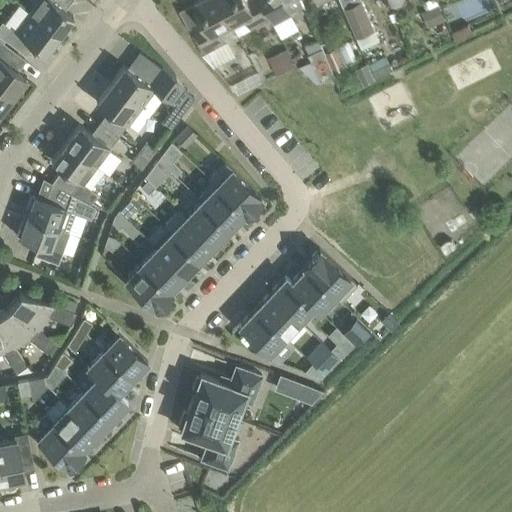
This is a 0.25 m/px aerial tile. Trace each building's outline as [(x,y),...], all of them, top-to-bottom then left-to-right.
[(32,0),(34,1),(27,11),(58,34),(73,16),(52,0),(32,0)] [(232,24),(219,0),(198,0),(194,2),(204,21),(193,26),(202,44),(207,52),(226,42),(220,31),(232,24)] [(219,0),(232,24),(245,18),(251,29),(270,18),(260,0),(219,0)] [(260,0),(270,18),(273,25),(292,15),(291,12),(304,7),(300,0),(260,0)] [(343,8),(356,38),(375,30),(362,0),(343,8)] [(422,13),(429,28),(445,20),(436,0),(429,0),(423,3),(426,10),(422,13)] [(444,14),(456,38),(472,32),(466,20),(456,16),(453,10),(444,14)] [(58,34),(27,11),(13,29),(44,53),(58,34)] [(2,21),(0,22),(0,35),(5,39),(13,29),(2,21)] [(0,89),(10,97),(26,76),(25,75),(24,76),(16,70),(24,59),(0,40),(0,89)] [(337,48),(324,54),(333,74),(346,69),(337,48)] [(322,49),(309,55),(311,60),(321,82),(334,76),(333,74),(324,54),(322,49)] [(270,59),(276,75),(295,67),(288,51),(270,59)] [(356,69),(364,85),(375,79),(367,64),(356,69)] [(123,65),(110,83),(140,106),(153,89),(170,101),(183,84),(176,77),(162,66),(161,68),(148,84),(139,77),(123,65)] [(140,106),(110,83),(96,101),(112,113),(126,124),(140,106)] [(0,89),(0,110),(10,97),(0,89)] [(161,122),(170,128),(177,119),(169,112),(161,122)] [(79,123),(65,142),(96,165),(109,175),(122,157),(79,123)] [(184,147),(196,134),(186,125),(174,137),(184,147)] [(79,181),(70,192),(86,200),(88,201),(89,202),(96,193),(83,182),(96,165),(65,142),(51,160),(79,181)] [(146,143),(139,152),(147,158),(154,149),(146,143)] [(147,158),(139,152),(132,161),(140,168),(147,158)] [(172,160),(167,165),(176,174),(181,168),(172,160)] [(261,197),(224,161),(207,178),(211,181),(243,212),(245,214),(261,197)] [(152,165),(145,174),(155,184),(163,176),(152,165)] [(236,220),(243,212),(211,181),(196,197),(199,200),(228,228),(236,220)] [(28,209),(26,215),(57,227),(56,227),(67,231),(74,213),(90,218),(95,206),(51,182),(45,199),(31,194),(25,208),(28,209)] [(186,214),(215,242),(228,228),(199,200),(195,205),(186,214)] [(119,210),(126,217),(134,208),(127,201),(119,210)] [(163,225),(170,231),(198,259),(215,242),(186,214),(179,208),(163,225)] [(120,229),(128,220),(118,210),(114,216),(112,222),(120,229)] [(57,227),(26,215),(24,222),(21,221),(16,235),(39,243),(35,255),(50,260),(58,263),(69,232),(67,231),(56,227),(57,227)] [(192,266),(198,259),(170,231),(155,246),(184,274),(192,266)] [(111,250),(120,242),(115,237),(108,235),(104,244),(105,244),(111,250)] [(141,261),(170,288),(184,274),(155,246),(141,261)] [(304,267),(306,265),(334,294),(340,301),(356,284),(319,248),(303,265),(304,267)] [(141,261),(125,278),(155,307),(171,290),(170,288),(141,261)] [(319,310),(334,294),(306,265),(304,267),(291,281),(289,283),(313,304),(319,310)] [(269,292),(298,320),(313,304),(289,283),(291,281),(285,276),(277,284),(269,292)] [(298,320),(269,292),(254,308),(283,335),(298,320)] [(8,305),(8,306),(38,329),(48,316),(71,324),(75,312),(18,294),(9,306),(8,305)] [(376,301),(369,308),(385,323),(392,316),(376,301)] [(0,325),(14,347),(15,346),(28,337),(47,352),(55,342),(38,329),(8,306),(7,306),(8,306),(0,311),(0,325)] [(283,335),(254,308),(239,324),(268,351),(283,335)] [(369,328),(357,316),(349,325),(361,337),(369,328)] [(84,331),(90,322),(84,318),(78,327),(84,331)] [(0,352),(1,352),(16,372),(27,364),(15,346),(14,347),(0,325),(0,352)] [(84,331),(78,327),(72,337),(78,341),(84,331)] [(354,345),(337,328),(328,337),(345,353),(354,345)] [(147,360),(118,332),(102,348),(131,376),(147,360)] [(102,348),(87,365),(97,374),(116,392),(117,391),(131,376),(102,348)] [(61,368),(62,370),(71,360),(62,351),(54,364),(61,368)] [(338,360),(330,352),(315,367),(322,375),(338,360)] [(194,390),(190,400),(235,417),(242,399),(251,402),(261,374),(235,364),(229,383),(200,372),(198,380),(195,379),(191,389),(194,390)] [(322,375),(315,367),(312,364),(305,371),(320,377),(322,375)] [(43,376),(45,383),(50,388),(60,378),(50,370),(47,375),(43,376)] [(97,374),(82,390),(111,418),(127,401),(117,391),(116,392),(97,374)] [(31,395),(32,400),(32,401),(43,390),(39,386),(37,377),(28,379),(31,395)] [(28,379),(17,382),(20,398),(31,395),(28,379)] [(104,424),(111,418),(82,390),(67,405),(96,433),(104,424)] [(184,410),(178,424),(181,425),(179,428),(208,439),(201,457),(227,467),(237,439),(228,436),(232,426),(235,417),(190,400),(186,411),(184,410)] [(67,405),(53,420),(82,447),(89,441),(96,433),(67,405)] [(84,449),(82,447),(53,420),(37,437),(68,466),(84,449)] [(14,438),(0,441),(0,485),(18,482),(17,478),(23,477),(21,463),(32,461),(27,432),(14,434),(14,438)]
